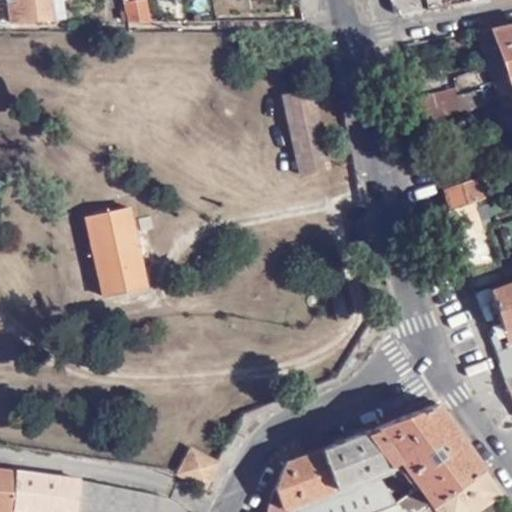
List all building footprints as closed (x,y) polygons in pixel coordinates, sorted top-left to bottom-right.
[(54,17),(50,0),(12,0),(13,3),(5,4),(9,23),(54,17)] [(62,0),(50,0),(54,17),(65,15),(62,0)] [(142,0),(133,0),(122,2),(126,22),(131,21),(147,22),(142,0)] [(388,0),(392,11),(401,16),(420,13),(418,0),(388,0)] [(443,9),(440,0),(425,0),(428,11),(443,9)] [(498,95),(511,91),(511,24),(474,31),(498,95)] [(299,175),(331,168),(313,88),(281,95),(299,175)] [(454,89),(417,97),(423,120),(460,112),(457,98),(454,89)] [(482,93),(457,98),(460,112),(485,106),(482,93)] [(475,201),(485,198),(478,176),(442,189),(448,211),(475,201)] [(455,241),(465,271),(491,261),(475,201),(448,211),(455,241)] [(147,287),(129,207),(85,217),(103,297),(147,287)] [(203,272),(206,262),(196,256),(191,266),(203,272)] [(511,265),(469,281),(471,287),(490,280),(491,281),(511,272),(511,265)] [(511,328),(511,282),(474,295),(484,320),(498,315),(503,331),(511,328)] [(333,324),(352,319),(342,287),(325,292),(333,324)] [(511,344),(511,328),(503,331),(509,345),(511,344)] [(420,511),(421,511),(427,509),(432,505),(483,469),(434,404),(379,426),(394,464),(401,462),(424,494),(413,501),(420,511)] [(270,488),(269,493),(284,505),(292,502),(371,473),(394,464),(379,426),(285,462),(270,488)] [(177,473),(205,486),(217,462),(190,447),(177,473)] [(217,462),(205,486),(207,487),(219,463),(217,462)] [(184,511),(179,507),(167,500),(151,493),(79,478),(0,469),(0,511),(10,511),(12,495),(58,499),(57,511),(184,511)] [(437,511),(477,511),(501,496),(483,469),(432,505),(437,511)] [(399,511),(374,477),(294,507),(292,502),(284,505),(269,493),(266,502),(263,511),(399,511)]
